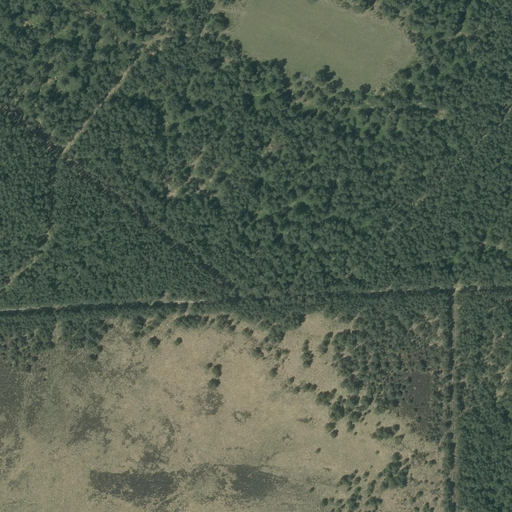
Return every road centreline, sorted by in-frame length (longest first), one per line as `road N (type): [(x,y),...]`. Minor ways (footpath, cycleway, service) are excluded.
road 1 (track): [(511,287),(0,311)]
road 2 (track): [(239,298),(231,283),(0,105)]
road 3 (track): [(65,155),(149,44),(232,33)]
